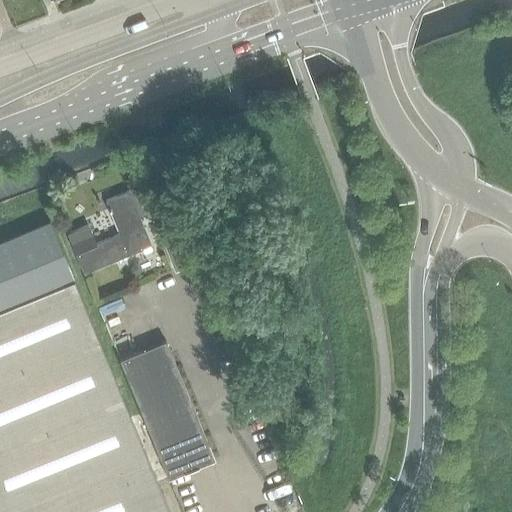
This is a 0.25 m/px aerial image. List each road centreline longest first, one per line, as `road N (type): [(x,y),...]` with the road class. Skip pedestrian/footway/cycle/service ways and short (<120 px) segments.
road 1 (secondary): [(220,11),(0,98)]
road 2 (secondary): [(0,138),(220,56)]
road 3 (residential): [(220,11),(184,1),(0,69)]
road 4 (unclassified): [(461,199),(456,150),(410,89),(384,1)]
road 5 (unclassified): [(399,511),(420,450),(421,301)]
road 6 (primary): [(348,11),(382,119),(431,180)]
road 7 (secondary): [(220,56),(348,11)]
road 8 (unclassified): [(431,180),(418,252),(421,301)]
